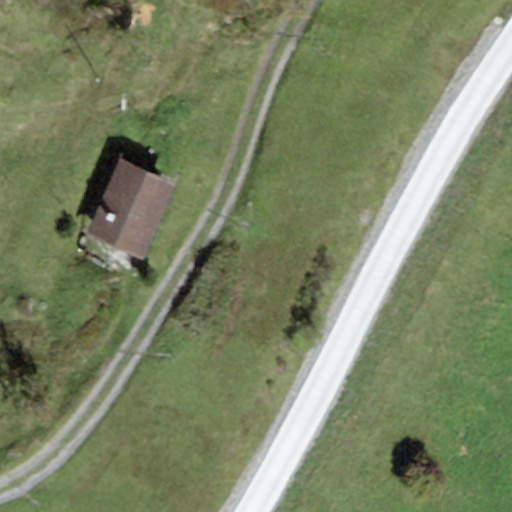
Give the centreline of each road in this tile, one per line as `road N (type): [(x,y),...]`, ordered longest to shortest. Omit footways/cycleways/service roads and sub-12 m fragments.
road 1 (track): [(0,483),(42,462),(230,205),(306,0)]
road 2 (unclassified): [(256,511),(511,47)]
